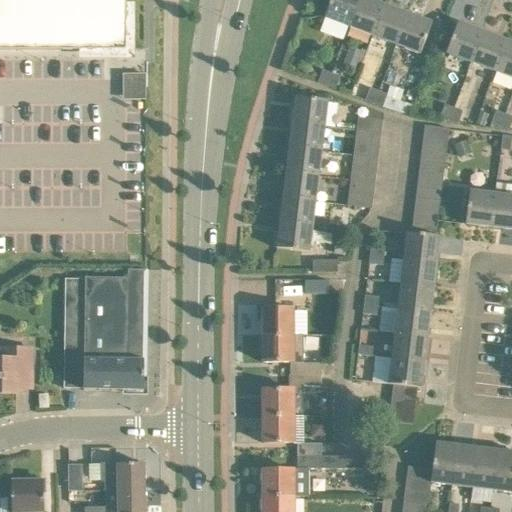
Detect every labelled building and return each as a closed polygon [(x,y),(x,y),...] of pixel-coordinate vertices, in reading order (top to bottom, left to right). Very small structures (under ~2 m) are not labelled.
[(0,0),(0,51),(79,51),(125,51),(125,5),(125,0),(0,0)] [(331,0),(324,20),(348,29),(359,0),(331,0)] [(366,0),(359,0),(348,29),(372,38),(384,6),(366,0)] [(384,6),(372,38),(396,47),(407,15),(384,6)] [(407,15),(396,47),(420,56),(432,24),(407,15)] [(446,55),(470,64),(482,33),(458,24),(446,55)] [(482,33),(470,64),(494,73),(505,42),(482,33)] [(494,73),(511,79),(511,44),(505,42),(494,73)] [(326,87),(331,75),(322,71),(318,84),(326,87)] [(147,72),(124,72),(124,98),(147,98),(147,72)] [(339,78),(331,75),(326,87),(334,90),(339,78)] [(373,105),(378,93),(369,90),(365,102),(373,105)] [(386,96),(378,93),(373,105),(382,109),(386,96)] [(292,124),(325,128),(328,103),(295,98),(292,124)] [(448,122),(453,109),(444,105),(439,119),(448,122)] [(462,112),(453,109),(448,122),(457,125),(462,112)] [(491,125),(499,128),(504,116),(496,112),(491,125)] [(511,118),(504,116),(499,128),(508,132),(511,120),(511,118)] [(356,131),(381,134),(382,122),(358,119),(356,131)] [(322,153),(325,128),(292,124),(289,149),(322,153)] [(424,127),(423,139),(447,142),(449,130),(424,127)] [(355,144),(379,147),(381,134),(356,131),(355,144)] [(510,152),(511,139),(501,138),(500,151),(510,152)] [(423,139),(421,151),(446,154),(447,142),(423,139)] [(353,157),(378,160),(379,147),(355,144),(353,157)] [(285,174),(319,178),(322,153),(289,149),(285,174)] [(421,151),(420,163),(444,166),(446,154),(421,151)] [(352,169),(376,172),(378,160),(353,157),(352,169)] [(420,163),(418,175),(443,178),(444,166),(420,163)] [(350,182),(374,185),(376,172),(352,169),(350,182)] [(316,203),(319,178),(285,174),(282,199),(316,203)] [(418,175),(417,187),(441,190),(443,178),(418,175)] [(349,195),(373,198),(374,185),(350,182),(349,195)] [(511,186),(496,185),(495,196),(491,229),(511,231),(511,186)] [(417,187),(416,199),(440,202),(441,190),(417,187)] [(465,226),(491,229),(495,196),(469,193),(465,226)] [(373,198),(349,195),(347,207),(371,210),(373,198)] [(316,203),(282,199),(279,224),(312,228),(316,203)] [(416,199),(414,211),(438,214),(440,202),(416,199)] [(413,223),(437,226),(438,214),(414,211),(413,223)] [(413,223),(411,235),(435,238),(437,226),(413,223)] [(312,228),(279,224),(276,250),(309,254),(312,228)] [(406,235),(403,260),(436,264),(439,239),(435,238),(411,235),(406,235)] [(371,247),(370,256),(383,258),(384,249),(371,247)] [(399,278),(399,255),(391,256),(392,278),(399,278)] [(383,258),(370,256),(369,266),(383,267),(383,258)] [(403,260),(400,285),(433,289),(436,264),(403,260)] [(337,274),(337,262),(313,262),(313,275),(337,274)] [(329,282),(305,283),(305,295),(329,295),(329,282)] [(400,285),(397,310),(430,314),(433,289),(400,285)] [(365,297),(364,306),(378,308),(379,299),(365,297)] [(378,308),(364,306),(363,315),(377,317),(378,308)] [(427,339),(430,314),(397,310),(394,335),(427,339)] [(263,337),(293,337),(293,311),(262,311),(263,337)] [(394,335),(391,360),(424,364),(427,339),(394,335)] [(302,337),(293,337),(263,337),(263,364),(290,364),(290,377),(321,377),(321,364),(303,365),(302,337)] [(0,382),(35,384),(36,341),(0,340),(0,382)] [(371,358),(373,349),(359,347),(358,357),(371,358)] [(388,386),(393,387),(417,390),(421,390),(424,364),(391,360),(388,386)] [(288,390),(297,390),(321,390),(321,377),(290,377),(288,377),(288,390)] [(392,399),(416,402),(417,390),(393,387),(392,399)] [(263,418),(293,418),(293,391),(263,391),(263,418)] [(392,399),(390,411),(414,414),(416,402),(392,399)] [(390,411),(389,423),(413,426),(414,414),(390,411)] [(293,444),(293,418),(263,418),(263,445),(293,444)] [(435,444),(432,471),(431,483),(430,484),(451,487),(456,447),(435,444)] [(297,445),(297,458),(321,458),(321,445),(297,445)] [(451,487),(472,490),(477,449),(456,447),(451,487)] [(472,490),(492,492),(497,452),(477,449),(472,490)] [(511,453),(497,452),(492,492),(511,494),(511,453)] [(345,458),(321,458),(297,458),(297,471),(345,471),(345,458)] [(144,492),(144,465),(102,466),(102,483),(106,483),(106,493),(144,492)] [(82,467),(68,467),(68,493),(82,492),(82,467)] [(408,468),(406,480),(431,483),(432,471),(408,468)] [(263,472),(263,498),(293,498),(308,498),(308,472),(263,472)] [(406,480),(405,492),(429,495),(430,484),(431,483),(406,480)] [(43,511),(43,482),(11,483),(11,511),(43,511)] [(144,511),(144,492),(106,493),(106,509),(85,509),(84,511),(144,511)] [(405,492),(403,504),(428,507),(429,495),(405,492)] [(293,511),(293,498),(263,498),(263,511),(293,511)]
